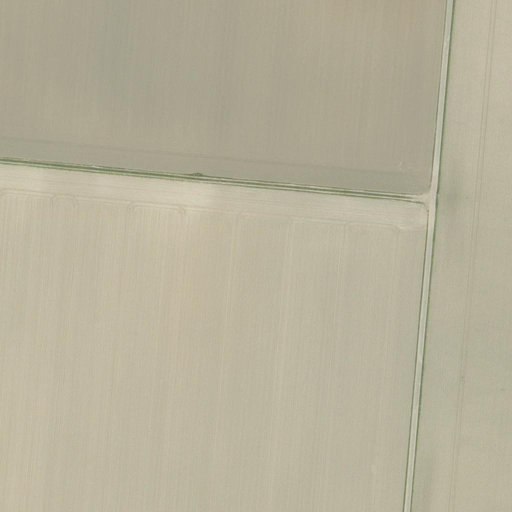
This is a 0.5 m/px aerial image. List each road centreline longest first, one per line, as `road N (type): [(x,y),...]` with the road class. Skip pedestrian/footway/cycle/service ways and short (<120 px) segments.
road 1 (unclassified): [(455,0),(414,511)]
road 2 (track): [(0,160),(439,201)]
